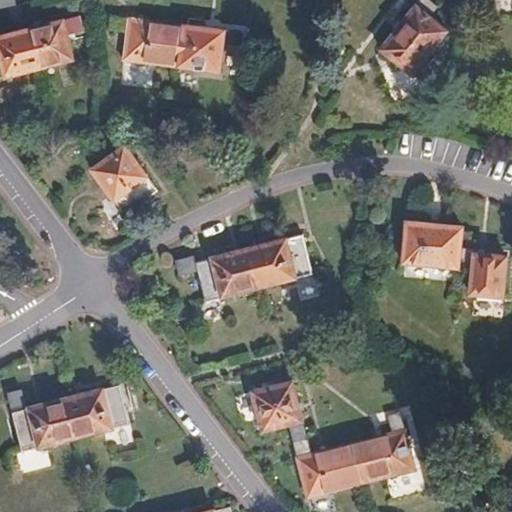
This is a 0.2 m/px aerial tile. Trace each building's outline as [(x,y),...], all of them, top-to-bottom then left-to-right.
[(425,0),(419,0),(415,7),(429,18),(436,9),(425,0)] [(429,18),(415,7),(380,49),(412,74),(446,32),(429,18)] [(80,16),(31,29),(41,68),(73,60),(66,33),(82,28),(80,16)] [(123,61),(178,68),(183,27),(113,17),(111,30),(127,32),(123,61)] [(183,27),(178,68),(218,73),(223,45),(240,47),(241,35),(183,27)] [(0,78),(41,68),(31,29),(0,36),(0,78)] [(156,191),(123,146),(91,171),(124,215),(156,191)] [(457,270),(459,253),(461,229),(419,225),(421,207),(407,206),(401,265),(457,270)] [(300,234),(247,249),(258,288),(311,274),(300,234)] [(258,288),(247,249),(195,263),(206,303),(258,288)] [(506,258),(459,253),(457,270),(471,271),(469,293),(502,296),(506,258)] [(287,426),(291,442),(305,438),(289,382),(251,392),(262,433),(287,426)] [(65,399),(74,438),(129,425),(119,386),(65,399)] [(21,452),(74,438),(65,399),(24,408),(20,392),(7,394),(21,452)] [(349,444),(360,484),(414,470),(398,414),(386,417),(390,433),(349,444)] [(305,438),(291,442),(307,498),(360,484),(349,444),(309,455),(305,438)]
